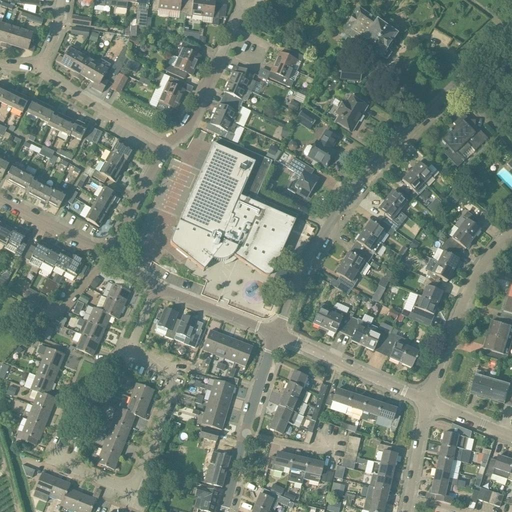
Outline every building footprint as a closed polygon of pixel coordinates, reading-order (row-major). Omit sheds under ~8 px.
[(128,2),(127,2),(127,0),(110,0),(109,8),(127,10),(128,2)] [(168,10),(169,0),(153,0),(152,11),(157,11),(158,9),(168,10)] [(181,0),(169,0),(168,10),(180,12),(180,14),(179,20),(185,21),(185,17),(186,15),(187,4),(188,1),(182,0),(181,0)] [(202,17),(204,0),(192,0),(192,4),(187,4),(186,15),(185,17),(191,18),(192,16),(202,17)] [(215,0),(214,0),(204,0),(202,17),(212,18),(211,25),(218,26),(221,6),(215,5),(215,0)] [(355,41),(371,17),(359,8),(342,32),(355,41)] [(139,11),(137,26),(146,28),(148,12),(139,11)] [(28,14),(26,18),(26,20),(41,25),(43,20),(28,14)] [(91,19),(72,16),(70,24),(90,27),(91,19)] [(355,41),(368,50),(384,26),(371,17),(355,41)] [(5,49),(12,27),(1,24),(0,28),(0,42),(2,43),(0,48),(5,49)] [(69,32),(87,38),(89,31),(72,25),(69,32)] [(384,26),(368,50),(380,58),(381,57),(385,60),(387,60),(391,54),(391,52),(387,49),(397,35),(384,26)] [(17,48),(22,31),(12,27),(5,49),(10,51),(11,46),(17,48)] [(131,27),(131,37),(138,37),(139,28),(131,27)] [(430,36),(446,42),(448,36),(432,30),(430,36)] [(17,48),(28,51),(32,53),(34,47),(30,46),(33,34),(22,31),(17,48)] [(94,33),(91,41),(96,43),(99,35),(94,33)] [(114,34),(107,33),(106,33),(103,39),(110,42),(114,34)] [(178,58),(196,66),(201,56),(196,54),(198,49),(183,43),(180,48),(182,49),(178,58)] [(114,63),(122,67),(127,57),(128,49),(124,47),(114,63)] [(70,70),(78,54),(69,48),(63,59),(58,56),(55,62),(70,70)] [(274,64),(292,72),(297,62),(301,64),(304,58),(286,51),(284,55),(279,52),(274,64)] [(77,79),(88,59),(78,54),(70,70),(75,73),(72,77),(77,79)] [(178,58),(174,67),(167,64),(164,71),(185,80),(187,75),(192,77),(196,66),(178,58)] [(89,81),(98,65),(88,59),(77,79),(81,82),(84,78),(89,81)] [(130,71),(134,62),(128,59),(124,68),(130,71)] [(274,64),(270,73),(268,78),(291,88),(293,82),(289,80),(292,72),(274,64)] [(108,70),(98,65),(89,81),(94,84),(92,88),(102,93),(108,82),(103,79),(108,70)] [(342,67),(341,79),(361,82),(362,70),(349,68),(349,70),(343,69),(343,67),(342,67)] [(228,83),(251,93),(255,82),(252,81),(255,75),(243,70),(240,75),(233,72),(228,83)] [(119,74),(111,89),(119,94),(127,79),(119,74)] [(162,93),(170,96),(181,102),(185,91),(180,89),(183,83),(169,77),(162,93)] [(150,82),(141,78),(139,82),(148,86),(150,82)] [(228,103),(240,108),(243,101),(244,102),(247,101),(251,93),(228,83),(224,93),(231,96),(228,103)] [(11,108),(18,94),(7,88),(0,103),(11,108)] [(162,93),(161,96),(156,108),(169,114),(171,109),(176,111),(181,102),(170,96),(162,93)] [(11,108),(22,114),(29,99),(18,94),(11,108)] [(339,116),(335,123),(351,132),(366,107),(350,97),(346,104),(343,102),(336,114),(339,116)] [(38,119),(45,104),(33,99),(27,113),(38,119)] [(240,108),(228,103),(226,107),(219,104),(214,115),(231,123),(231,122),(235,124),(238,123),(241,116),(239,114),(238,113),(240,108)] [(38,119),(48,124),(54,112),(55,112),(56,110),(45,104),(38,119)] [(296,122),(309,130),(317,118),(304,109),(300,115),(296,122)] [(65,117),(55,112),(54,112),(48,124),(47,126),(58,131),(65,117)] [(459,124),(441,141),(449,149),(444,154),(457,168),(464,161),(460,157),(470,147),(474,151),(487,139),(475,126),(475,122),(471,123),(463,114),(456,121),(459,124)] [(231,123),(214,115),(210,125),(217,128),(214,134),(232,142),(234,135),(233,135),(237,126),(235,124),(235,125),(231,123)] [(70,136),(70,135),(76,123),(75,122),(65,117),(58,131),(70,137),(70,136)] [(70,135),(70,136),(81,141),(88,126),(76,121),(75,122),(76,123),(70,135)] [(91,143),(97,130),(91,128),(85,140),(91,143)] [(91,143),(95,145),(96,145),(102,133),(97,130),(91,143)] [(304,155),(313,160),(311,164),(316,167),(318,163),(326,168),(335,153),(327,149),(334,137),(325,131),(318,143),(316,142),(313,148),(309,146),(307,147),(304,152),(304,155)] [(215,146),(213,145),(179,222),(171,240),(170,241),(170,242),(170,243),(170,244),(171,245),(172,246),(203,271),(212,260),(215,261),(218,262),(222,262),(225,261),(228,260),(230,258),(233,256),(263,276),(264,277),(266,277),(267,277),(268,277),(269,276),(270,275),(271,274),(272,273),(273,272),(297,216),(256,198),(272,162),(218,138),(215,146)] [(128,163),(129,162),(127,161),(129,156),(131,158),(135,152),(117,141),(110,153),(128,163)] [(269,146),(265,158),(274,160),(278,148),(269,146)] [(128,163),(110,153),(104,163),(120,172),(123,167),(125,168),(128,163)] [(9,164),(0,158),(0,176),(2,177),(9,164)] [(292,182),(287,190),(295,194),(297,190),(298,191),(299,194),(303,197),(307,196),(308,197),(317,182),(310,178),(314,170),(294,158),(287,169),(300,177),(296,184),(292,182)] [(410,172),(425,187),(426,186),(423,184),(432,175),(435,178),(439,173),(425,159),(420,164),(419,163),(410,172)] [(118,176),(120,172),(104,163),(99,173),(95,171),(92,176),(104,183),(107,178),(116,183),(120,177),(118,176)] [(5,180),(16,186),(23,172),(12,166),(5,180)] [(23,172),(16,186),(27,191),(33,180),(34,178),(23,172)] [(410,172),(402,181),(409,187),(404,193),(413,200),(417,195),(417,196),(425,187),(410,172)] [(80,182),(83,184),(88,177),(84,174),(80,182)] [(477,195),(466,186),(469,182),(465,178),(456,188),(472,201),(477,195)] [(44,186),(33,180),(27,191),(26,193),(37,199),(44,186)] [(270,193),(273,186),(268,183),(265,191),(270,193)] [(49,203),(48,203),(54,191),(44,186),(37,199),(48,204),(49,203)] [(97,199),(111,207),(117,196),(104,188),(97,199)] [(48,203),(49,203),(59,208),(66,195),(54,189),(54,191),(48,203)] [(456,190),(450,197),(457,203),(463,195),(456,190)] [(413,200),(404,193),(400,197),(393,191),(385,201),(399,212),(407,202),(410,204),(413,200)] [(427,208),(432,213),(441,203),(436,198),(427,208)] [(92,209),(105,217),(111,207),(97,199),(92,209)] [(399,212),(385,201),(378,210),(385,216),(381,222),(391,229),(392,229),(395,231),(398,226),(392,221),(399,212)] [(92,209),(85,220),(99,228),(105,217),(92,209)] [(458,230),(472,241),(480,230),(473,224),(476,221),(466,213),(463,217),(466,219),(458,230)] [(391,229),(381,222),(377,227),(370,221),(363,232),(383,246),(377,241),(384,231),(388,234),(391,229)] [(7,245),(16,229),(15,228),(14,230),(9,228),(10,226),(4,222),(0,229),(0,243),(6,247),(7,245)] [(20,231),(16,229),(7,245),(17,250),(15,253),(21,256),(31,236),(26,233),(27,232),(21,229),(20,231)] [(443,243),(454,250),(458,244),(465,250),(472,241),(458,230),(451,239),(448,237),(443,243)] [(383,246),(363,232),(356,242),(358,243),(354,249),(371,260),(374,254),(376,256),(383,246)] [(42,263),(51,247),(46,245),(47,242),(41,239),(36,249),(31,246),(24,258),(29,261),(31,258),(42,263)] [(410,248),(415,251),(419,244),(414,241),(410,248)] [(431,260),(437,263),(453,271),(459,260),(451,256),(454,250),(443,243),(439,250),(437,249),(431,260)] [(52,269),(62,251),(57,248),(56,250),(51,247),(42,263),(52,269)] [(371,260),(354,249),(351,254),(349,253),(342,264),(357,273),(362,276),(369,265),(367,264),(371,260)] [(54,267),(64,273),(74,254),(68,251),(67,253),(62,251),(52,269),(53,269),(54,267)] [(74,254),(64,273),(75,278),(76,276),(82,279),(88,267),(83,264),(85,260),(74,254)] [(453,271),(437,263),(431,260),(426,270),(428,271),(424,278),(436,284),(439,278),(447,282),(453,271)] [(357,273),(342,264),(336,274),(341,277),(337,282),(341,285),(351,290),(352,291),(358,282),(354,279),(357,273)] [(96,277),(89,285),(95,289),(101,281),(96,277)] [(385,289),(390,279),(386,277),(382,277),(377,285),(378,286),(385,289)] [(421,298),(438,304),(443,293),(434,289),(436,284),(424,278),(421,285),(426,287),(421,298)] [(45,283),(57,291),(60,285),(47,279),(45,283)] [(42,289),(52,294),(55,296),(57,291),(45,283),(42,289)] [(107,299),(124,306),(130,292),(113,285),(107,299)] [(352,291),(351,290),(341,285),(338,290),(348,297),(352,291)] [(376,287),(371,299),(378,302),(383,289),(376,287)] [(40,294),(46,297),(52,301),(55,296),(52,294),(42,289),(39,294),(40,294)] [(26,293),(22,300),(33,305),(36,298),(26,293)] [(40,294),(34,305),(39,308),(40,308),(46,297),(40,294)] [(84,304),(87,298),(81,295),(78,301),(84,304)] [(421,298),(417,296),(411,313),(403,310),(400,316),(420,324),(425,312),(433,316),(438,304),(421,298)] [(500,318),(511,321),(511,299),(506,298),(502,312),(509,314),(507,320),(501,318),(500,318)] [(107,299),(101,312),(110,316),(110,317),(118,320),(124,306),(107,299)] [(335,302),(333,307),(345,312),(347,308),(335,302)] [(313,324),(324,329),(333,308),(322,303),(313,324)] [(105,330),(110,317),(110,316),(101,312),(93,308),(87,322),(105,330)] [(164,308),(157,327),(171,332),(178,314),(164,308)] [(333,308),(324,329),(335,334),(337,331),(344,334),(352,318),(346,316),(346,314),(333,308),(333,309),(333,308)] [(186,338),(184,345),(195,349),(200,335),(192,331),(196,321),(189,318),(189,316),(185,315),(184,316),(183,316),(176,334),(186,338)] [(352,318),(344,334),(352,338),(351,341),(362,346),(369,330),(371,326),(358,320),(357,321),(352,318)] [(488,336),(511,343),(511,342),(511,321),(500,318),(499,324),(492,321),(488,336)] [(81,336),(99,343),(105,330),(87,322),(81,336)] [(371,326),(369,330),(362,346),(373,352),(377,343),(384,347),(390,335),(377,330),(378,329),(371,326)] [(213,355),(221,335),(210,331),(202,350),(213,355)] [(223,359),(231,339),(221,335),(213,355),(223,359)] [(390,335),(384,347),(393,350),(389,358),(400,363),(410,342),(403,339),(400,340),(398,339),(390,335)] [(81,336),(75,349),(93,357),(99,343),(81,336)] [(488,336),(484,349),(491,351),(489,358),(506,363),(511,343),(488,336)] [(234,363),(242,343),(231,339),(223,359),(234,363)] [(410,342),(400,363),(412,369),(419,353),(408,348),(410,342)] [(252,348),(242,343),(234,363),(245,367),(252,348)] [(41,363),(59,370),(64,356),(46,349),(41,363)] [(35,376),(53,383),(59,370),(41,363),(35,376)] [(0,368),(0,376),(6,379),(11,367),(2,364),(0,368)] [(496,381),(483,377),(484,373),(477,371),(470,395),(491,401),(496,381)] [(114,372),(110,380),(116,383),(119,374),(114,372)] [(288,383),(302,389),(307,378),(293,372),(288,383)] [(37,393),(38,393),(48,397),(48,396),(53,383),(35,376),(30,390),(37,393)] [(496,381),(491,401),(505,405),(507,398),(511,399),(511,380),(511,381),(510,385),(496,381)] [(211,392),(231,398),(234,386),(215,381),(211,392)] [(288,383),(283,395),(302,403),(307,392),(302,389),(288,383)] [(148,405),(153,391),(136,384),(130,398),(148,405)] [(318,397),(323,399),(327,386),(322,384),(318,396),(319,396),(318,397)] [(332,402),(347,407),(351,395),(336,390),(334,395),(329,394),(325,405),(331,407),(332,402)] [(231,398),(211,392),(208,403),(228,409),(231,398)] [(32,406),(50,413),(55,399),(48,396),(48,397),(38,393),(37,393),(32,406)] [(302,403),(283,395),(278,406),(297,414),(302,403)] [(360,417),(362,412),(366,400),(351,395),(347,407),(346,412),(360,417)] [(130,398),(125,411),(125,412),(135,416),(143,419),(148,405),(130,398)] [(366,400),(362,412),(376,417),(381,404),(366,400)] [(228,409),(208,403),(205,414),(224,419),(228,409)] [(111,416),(115,407),(108,404),(104,413),(111,416)] [(381,404),(376,417),(377,417),(375,424),(389,429),(390,426),(396,429),(400,417),(394,415),(396,409),(381,404)] [(27,420),(44,427),(50,413),(32,406),(27,420)] [(297,414),(278,406),(274,418),(287,424),(292,426),(297,414)] [(130,429),(135,416),(125,412),(125,411),(118,408),(112,422),(130,429)] [(224,419),(205,414),(201,425),(221,431),(224,419)] [(287,424),(274,418),(269,429),(282,435),(287,424)] [(27,420),(21,433),(19,432),(16,438),(35,446),(37,440),(39,441),(44,427),(27,420)] [(130,429),(112,422),(107,436),(125,443),(130,429)] [(441,446),(462,451),(462,450),(465,451),(467,439),(470,439),(471,432),(452,424),(449,434),(444,433),(441,446)] [(219,433),(202,429),(199,438),(216,443),(219,433)] [(89,430),(87,435),(94,438),(96,432),(89,430)] [(303,443),(309,445),(312,435),(307,432),(303,443)] [(125,443),(107,436),(101,450),(119,457),(125,443)] [(347,443),(359,445),(360,439),(348,436),(347,443)] [(359,445),(347,443),(346,448),(358,451),(359,445)] [(380,464),(394,468),(397,455),(390,454),(391,447),(379,445),(378,451),(383,452),(380,464)] [(438,458),(452,461),(460,462),(462,451),(441,446),(438,458)] [(358,451),(346,448),(344,454),(356,457),(358,451)] [(119,457),(101,450),(96,464),(114,470),(119,457)] [(221,487),(230,458),(212,453),(204,483),(221,487)] [(292,456),(277,453),(275,458),(270,457),(267,469),(282,473),(283,468),(289,470),(288,474),(292,456)] [(343,460),(355,463),(356,457),(344,454),(343,460)] [(483,455),(481,462),(486,464),(489,457),(483,455)] [(292,456),(288,474),(289,475),(287,481),(302,485),(303,481),(304,478),(303,478),(308,460),(292,456)] [(511,464),(511,461),(498,457),(496,461),(491,459),(486,475),(491,477),(492,474),(505,478),(507,473),(509,474),(511,464)] [(435,470),(449,473),(452,461),(438,458),(435,470)] [(308,460),(303,478),(304,478),(303,481),(311,482),(313,475),(320,477),(318,482),(325,483),(327,471),(322,470),(323,464),(308,460)] [(353,470),(355,463),(343,460),(341,467),(353,470)] [(377,476),(391,480),(391,479),(393,479),(395,473),(393,473),(394,468),(380,464),(373,462),(370,474),(377,476)] [(22,465),(26,476),(32,478),(34,471),(22,465)] [(433,482),(447,485),(452,486),(456,487),(457,481),(448,479),(449,473),(435,470),(433,482)] [(35,491),(49,496),(56,479),(42,473),(35,491)] [(374,488),(388,492),(391,480),(377,476),(374,488)] [(49,496),(62,502),(68,489),(70,485),(56,479),(49,496)] [(433,482),(430,494),(436,495),(435,501),(451,505),(453,498),(444,497),(446,491),(451,492),(452,486),(447,485),(433,482)] [(333,483),(331,494),(332,495),(338,497),(341,485),(333,483)] [(201,511),(206,511),(213,511),(218,493),(197,488),(195,496),(205,498),(201,511)] [(371,500),(386,504),(388,492),(374,488),(371,500)] [(480,488),(479,493),(477,500),(482,502),(486,490),(480,488)] [(81,494),(68,489),(62,502),(60,506),(74,511),(81,494)] [(486,490),(482,502),(488,504),(492,492),(486,490)] [(260,494),(255,506),(268,511),(275,511),(276,509),(270,506),(273,500),(287,506),(289,501),(268,491),(265,497),(260,494)] [(475,504),(477,500),(479,493),(474,491),(469,502),(475,504)] [(492,492),(488,504),(494,506),(498,494),(492,492)] [(356,495),(349,494),(345,493),(344,500),(347,501),(346,506),(350,507),(353,499),(355,499),(356,495)] [(81,494),(74,511),(90,511),(95,500),(81,494)] [(339,511),(340,503),(329,500),(327,510),(339,511)] [(368,511),(383,511),(386,504),(371,500),(368,511)]
